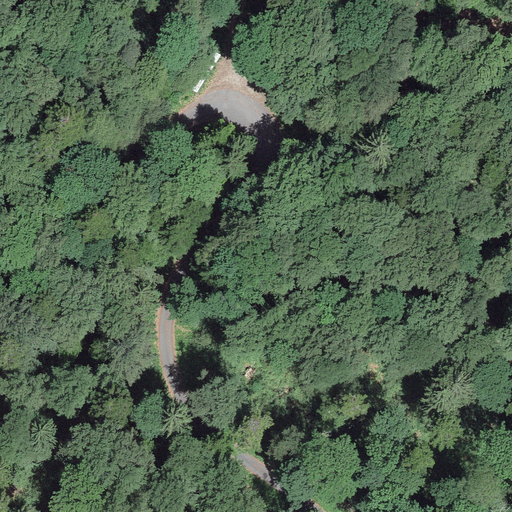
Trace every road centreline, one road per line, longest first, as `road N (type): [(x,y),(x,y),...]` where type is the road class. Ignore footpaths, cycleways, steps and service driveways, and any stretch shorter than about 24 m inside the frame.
road 1 (track): [(0,205),(94,174),(228,106),(259,119),(269,156),(251,205),(189,266),(172,303),(171,368),(192,412),(231,456),(315,511)]
road 2 (track): [(259,119),(241,47),(243,0)]
